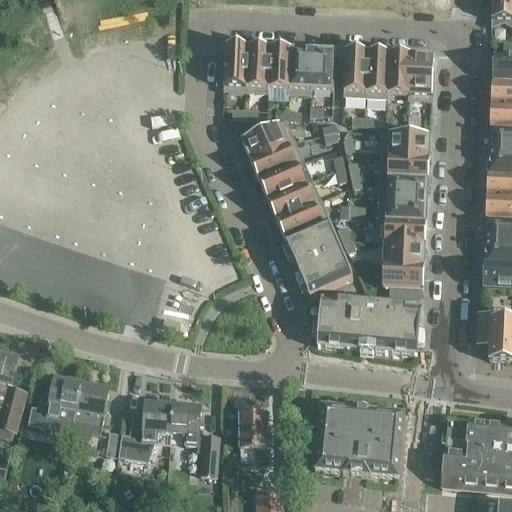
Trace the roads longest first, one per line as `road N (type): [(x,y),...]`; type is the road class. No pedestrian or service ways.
road 1 (residential): [(288,373),(280,320),(196,128),(201,23),(460,39)]
road 2 (residential): [(460,39),(445,392)]
road 3 (residential): [(288,373),(180,364),(0,311)]
road 4 (residential): [(423,389),(288,373)]
road 5 (residential): [(423,389),(410,511)]
